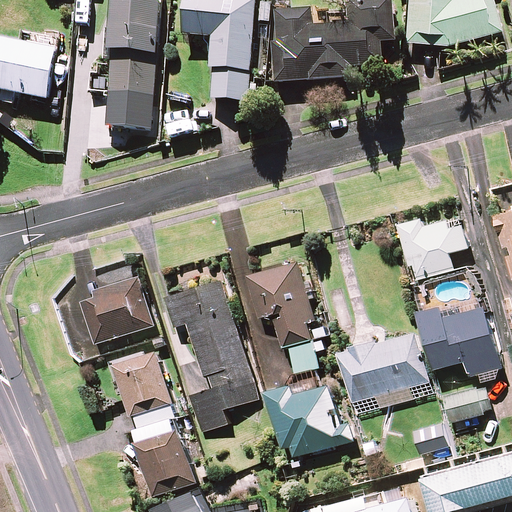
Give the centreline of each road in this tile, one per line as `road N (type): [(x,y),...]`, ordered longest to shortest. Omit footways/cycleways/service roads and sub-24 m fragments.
road 1 (residential): [(511,96),(0,237)]
road 2 (tertiary): [(60,511),(0,363)]
